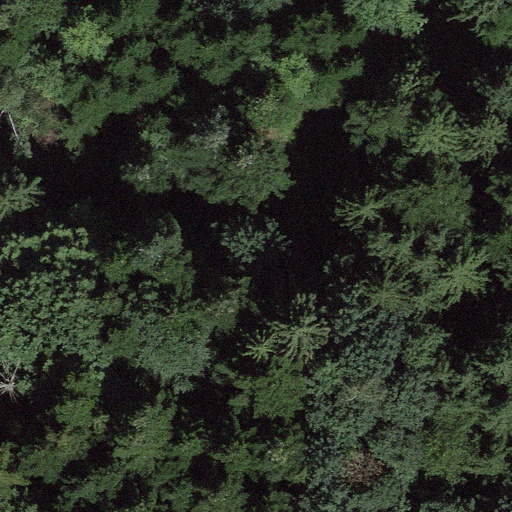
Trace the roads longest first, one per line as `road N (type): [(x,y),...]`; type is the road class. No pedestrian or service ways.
road 1 (track): [(0,214),(94,236),(252,251),(458,313),(511,318)]
road 2 (track): [(250,0),(368,10),(511,68)]
